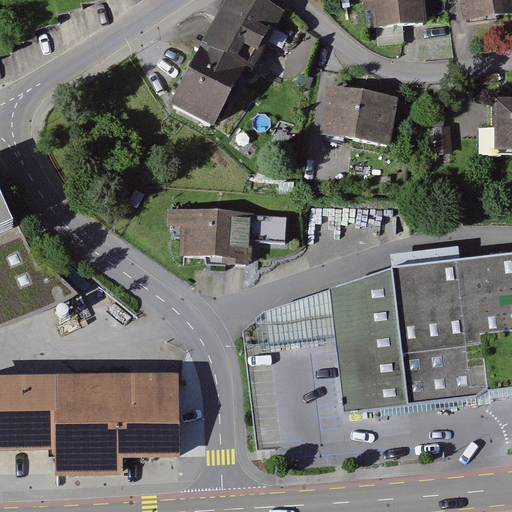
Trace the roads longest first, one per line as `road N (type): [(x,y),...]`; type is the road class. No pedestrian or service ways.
road 1 (residential): [(511,237),(404,245),(194,330)]
road 2 (residential): [(194,330),(80,240),(39,193),(0,122)]
road 3 (primary): [(511,488),(243,511)]
road 4 (residential): [(291,0),(358,54),(396,72),(511,64)]
road 5 (residential): [(0,118),(170,0)]
road 6 (residential): [(224,511),(216,381),(194,330)]
